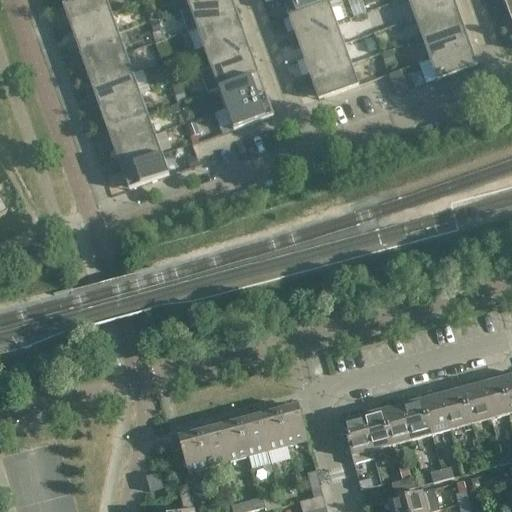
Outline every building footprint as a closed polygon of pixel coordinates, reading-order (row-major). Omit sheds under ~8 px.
[(111,15),(105,0),(84,0),(64,8),(66,15),(71,14),(76,27),(111,15)] [(215,0),(186,0),(190,9),(215,0)] [(237,15),(235,8),(230,10),(226,0),(215,0),(190,9),(197,30),(237,15)] [(330,5),(327,0),(282,0),(285,6),(290,4),(294,18),(330,5)] [(456,6),(453,0),(450,0),(448,1),(447,0),(408,0),(416,20),(456,6)] [(337,26),(330,5),(294,18),(299,31),(294,33),(297,40),(337,26)] [(458,28),(453,15),(458,13),(456,6),(416,20),(423,41),(458,28)] [(118,35),(111,15),(76,27),(81,41),(76,42),(78,49),(118,35)] [(240,37),(235,24),(240,22),(237,15),(197,30),(204,50),(240,37)] [(344,46),(337,26),(297,40),(299,47),(304,45),(309,58),(344,46)] [(470,47),(468,40),(463,42),(458,28),(423,41),(430,61),(470,47)] [(126,55),(118,35),(78,49),(81,56),(86,54),(90,68),(126,55)] [(252,56),(249,49),(244,51),(240,37),(204,50),(212,70),(252,56)] [(351,66),(344,46),(309,58),(314,72),(309,74),(311,81),(351,66)] [(473,70),(468,55),(473,54),(470,47),(430,61),(438,82),(473,70)] [(133,76),(126,55),(90,68),(95,81),(90,83),(93,90),(133,76)] [(254,78),(249,65),(254,63),(252,56),(212,70),(219,91),(254,78)] [(359,88),(351,66),(311,81),(314,87),(319,86),(324,100),(359,88)] [(140,96),(133,76),(93,90),(95,97),(100,95),(105,108),(140,96)] [(266,97),(264,90),(259,91),(254,78),(219,91),(226,111),(266,97)] [(147,116),(140,96),(105,108),(110,122),(105,124),(108,131),(147,116)] [(269,120),(264,105),(269,104),(266,97),(226,111),(234,132),(269,120)] [(155,137),(147,116),(108,131),(110,137),(115,136),(120,149),(155,137)] [(162,157),(155,137),(120,149),(124,163),(120,164),(122,171),(162,157)] [(170,178),(162,157),(122,171),(125,178),(129,176),(134,191),(170,178)] [(200,167),(196,158),(189,161),(192,170),(200,167)] [(511,415),(511,378),(502,381),(511,416),(511,415)] [(511,416),(502,381),(482,387),(491,421),(511,416)] [(491,421),(482,387),(462,392),(472,427),(491,421)] [(472,427),(462,392),(443,397),(452,432),(472,427)] [(452,432),(443,397),(423,402),(432,437),(452,432)] [(432,437),(423,402),(403,408),(412,442),(432,437)] [(309,443),(299,408),(279,414),(288,449),(309,443)] [(412,442),(403,408),(383,413),(393,448),(412,442)] [(393,448),(383,413),(363,418),(373,453),(393,448)] [(288,449),(279,414),(259,419),(268,454),(288,449)] [(373,453),(363,418),(343,424),(352,459),(373,453)] [(268,454),(259,419),(239,424),(249,459),(268,454)] [(249,459),(239,424),(220,430),(229,464),(249,459)] [(229,464),(220,430),(200,435),(209,470),(229,464)] [(209,470),(200,435),(179,440),(189,475),(209,470)] [(511,464),(511,456),(511,453),(501,456),(504,466),(511,464)] [(504,466),(501,456),(491,459),(494,469),(504,466)] [(494,469),(491,459),(480,461),(483,472),(494,469)] [(454,480),(451,469),(441,472),(444,482),(454,480)] [(444,482),(441,472),(431,475),(434,485),(444,482)] [(320,485),(317,473),(308,476),(311,488),(320,485)] [(164,490),(160,476),(147,479),(151,494),(164,490)] [(374,489),(372,480),(359,484),(361,492),(374,489)] [(415,490),(412,480),(402,482),(405,493),(415,490)] [(405,493),(402,482),(392,485),(395,496),(405,493)] [(323,498),(320,485),(311,488),(314,500),(323,498)] [(191,499),(187,486),(178,489),(182,501),(191,499)] [(389,503),(386,492),(363,498),(366,510),(388,504),(389,503)] [(427,511),(423,494),(389,503),(388,504),(390,511),(427,511)] [(469,504),(467,494),(456,496),(459,507),(469,504)] [(323,498),(314,500),(300,504),(302,511),(317,511),(326,510),(323,498)] [(189,511),(194,511),(191,499),(182,501),(184,511),(189,511)] [(257,511),(266,510),(263,499),(252,502),(255,511),(257,511)] [(255,511),(252,502),(242,505),(244,511),(255,511)]
